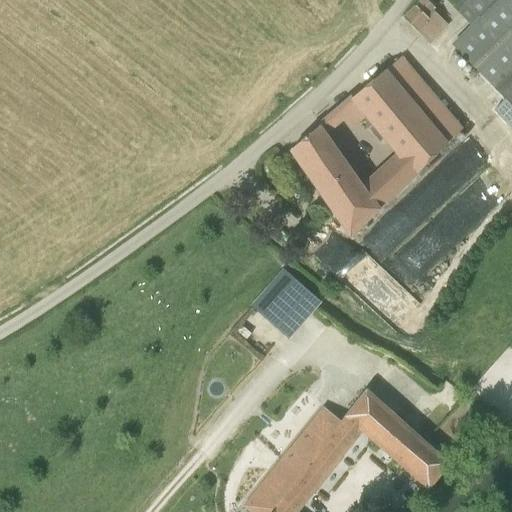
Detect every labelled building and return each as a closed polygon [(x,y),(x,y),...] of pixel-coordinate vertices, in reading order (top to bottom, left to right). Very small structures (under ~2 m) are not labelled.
[(428,43),(447,24),(432,9),(434,7),(426,0),(422,0),(404,19),(428,43)] [(452,45),(494,88),(511,70),(511,0),(469,0),(458,12),(472,26),(452,45)] [(365,114),(392,146),(439,103),(401,57),(338,111),(350,126),(365,114)] [(511,106),(511,70),(494,88),(506,100),(511,106)] [(511,106),(506,100),(495,111),(511,127),(511,106)] [(439,103),(392,146),(400,155),(361,193),(352,181),(337,191),(331,184),(320,192),(349,235),(462,130),(439,103)] [(331,184),(337,191),(352,181),(316,129),(291,150),(320,192),(331,184)] [(411,290),(491,207),(472,188),(457,203),(431,178),(365,245),(411,290)] [(288,339),(320,302),(302,286),(284,270),(251,307),(288,339)] [(295,511),(361,430),(373,439),(393,457),(429,490),(450,465),(366,392),(346,418),(300,477),(280,461),(243,506),(249,511),(295,511)]
